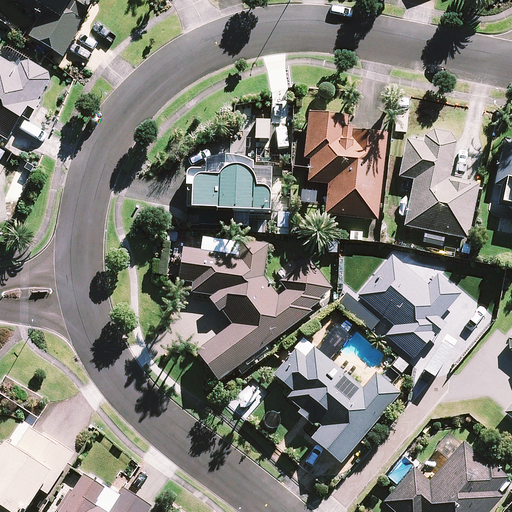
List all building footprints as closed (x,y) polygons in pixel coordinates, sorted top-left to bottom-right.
[(28,0),(45,10),(29,37),(60,56),(91,5),(87,2),(88,0),(28,0)] [(19,118),(29,124),(42,103),(37,100),(51,77),(21,58),(15,68),(0,58),(0,136),(6,140),(19,118)] [(381,224),(390,137),(349,133),(351,121),(313,117),(308,164),(314,165),(312,187),(331,189),(328,218),(381,224)] [(417,184),(408,230),(470,243),(482,189),(452,183),(459,147),(454,136),(437,133),(426,140),(424,147),(410,144),(402,181),(417,184)] [(504,191),(500,209),(511,211),(511,144),(507,143),(497,189),(504,191)] [(195,175),(194,215),(218,216),(217,217),(233,218),(233,220),(270,221),(272,175),(255,174),(255,168),(244,163),(231,160),(219,161),(207,166),(207,176),(195,175)] [(0,219),(13,218),(12,205),(0,206),(0,219)] [(199,355),(221,385),(315,317),(313,314),(324,306),(321,303),(334,293),(313,263),(282,286),(289,295),(281,301),(266,280),(270,249),(244,245),(241,260),(186,252),(181,286),(195,288),(194,298),(215,301),(211,304),(221,317),(225,315),(235,329),(199,355)] [(431,290),(394,260),(362,299),(397,329),(388,340),(417,364),(435,342),(437,343),(449,329),(442,323),(463,298),(440,279),(431,290)] [(511,280),(507,280),(502,304),(511,306),(511,280)] [(365,391),(317,351),(308,361),(298,353),(276,380),(295,396),(289,402),(303,414),(300,418),(315,430),(318,426),(324,431),(313,444),(344,469),(403,397),(378,376),(365,391)] [(0,511),(23,511),(38,488),(47,494),(71,454),(22,424),(7,449),(0,444),(0,511)] [(499,496),(511,482),(492,466),(491,467),(466,447),(433,486),(416,472),(387,508),(391,511),(496,511),(505,501),(499,496)] [(125,492),(111,511),(100,511),(96,509),(107,492),(87,479),(64,511),(154,511),(125,492)]
